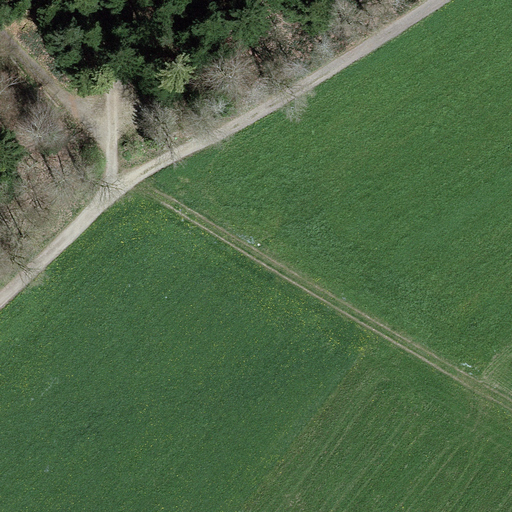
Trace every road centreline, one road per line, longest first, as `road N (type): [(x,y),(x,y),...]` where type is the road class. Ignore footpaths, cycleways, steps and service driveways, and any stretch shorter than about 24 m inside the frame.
road 1 (track): [(0,45),(126,181),(511,411)]
road 2 (track): [(0,302),(126,181),(423,0)]
road 3 (track): [(110,158),(105,0)]
